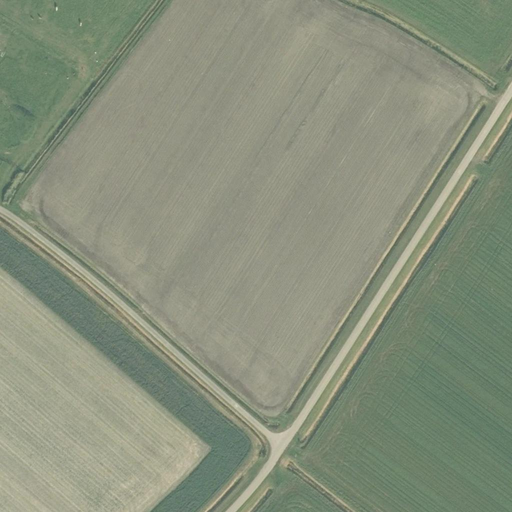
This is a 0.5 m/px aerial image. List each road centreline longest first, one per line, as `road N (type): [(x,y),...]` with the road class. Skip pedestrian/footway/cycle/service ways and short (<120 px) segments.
road 1 (unclassified): [(282,445),(511,88)]
road 2 (unclassified): [(282,445),(0,208)]
